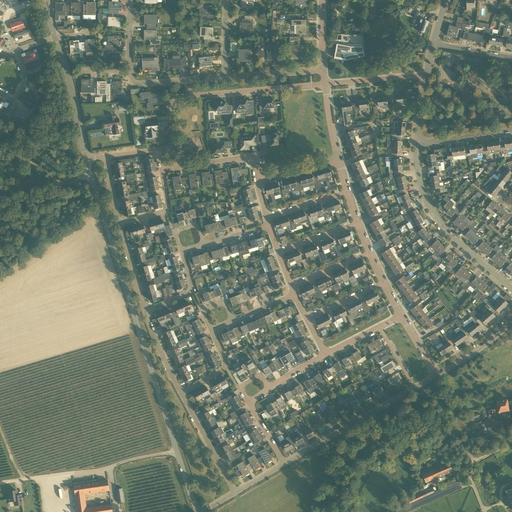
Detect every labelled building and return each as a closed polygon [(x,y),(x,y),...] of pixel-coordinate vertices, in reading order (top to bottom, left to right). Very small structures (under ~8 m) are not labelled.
[(4,0),(8,9),(11,7),(9,3),(12,2),(11,0),(4,0)] [(240,0),(241,5),(241,8),(253,9),(253,0),(240,0)] [(475,7),(475,0),(467,0),(467,10),(472,11),(472,7),(475,7)] [(96,16),(96,2),(87,2),(86,5),(83,5),(83,15),(87,15),(96,16)] [(121,12),(122,2),(109,2),(108,14),(119,14),(119,12),(121,12)] [(67,16),(68,5),(65,5),(65,3),(55,3),(55,21),(59,21),(59,16),(67,16)] [(80,16),(80,3),(71,3),(71,5),(68,5),(67,16),(80,16)] [(214,19),(214,15),(212,15),(213,6),(200,5),(199,15),(203,15),(203,18),(214,19)] [(427,21),(423,20),(424,16),(420,15),(421,13),(417,12),(415,17),(418,18),(417,21),(415,27),(414,29),(419,31),(423,33),(427,21)] [(121,27),(121,18),(119,18),(119,14),(108,14),(108,26),(121,27)] [(146,24),(146,27),(157,27),(162,27),(162,24),(157,24),(157,15),(144,15),(144,24),(146,24)] [(252,33),(253,20),(245,20),(242,19),(242,23),(240,22),(239,32),(252,33)] [(22,20),(10,24),(13,32),(25,28),(22,20)] [(306,34),(306,26),(306,20),(291,20),(291,26),(296,26),(297,34),(306,34)] [(462,30),(463,26),(462,26),(463,23),(457,22),(456,25),(457,25),(456,27),(450,25),(447,36),(456,38),(459,29),(462,30)] [(465,30),(466,27),(466,25),(466,24),(463,23),(462,26),(463,26),(462,30),(465,31),(464,32),(463,40),(473,41),(474,34),(468,33),(468,30),(465,30)] [(158,40),(157,40),(157,27),(146,27),(146,30),(144,30),(144,40),(150,40),(150,45),(160,45),(160,40),(158,40)] [(214,40),(214,37),(213,37),(213,28),(200,27),(200,37),(204,37),(203,40),(214,40)] [(489,37),(489,34),(491,29),(489,28),(486,28),(484,36),(474,34),(473,41),(474,42),(481,43),(481,42),(484,43),(485,36),(489,37)] [(496,45),(497,35),(498,34),(492,33),(493,29),(491,29),(489,34),(491,35),(490,37),(491,37),(489,44),(489,45),(490,44),(496,45)] [(14,35),(15,39),(17,38),(18,40),(23,38),(22,36),(29,34),(28,30),(14,35)] [(387,46),(387,45),(394,43),(393,41),(393,40),(392,39),(397,38),(395,31),(390,33),(391,35),(376,40),(379,49),(387,46)] [(502,48),(502,47),(504,36),(497,35),(496,45),(502,47),(502,48)] [(101,49),(118,48),(118,45),(120,45),(120,36),(107,36),(107,45),(104,45),(105,49),(101,49)] [(85,42),(82,43),(83,57),(86,57),(86,53),(95,52),(94,39),(85,40),(85,42)] [(79,43),(79,40),(69,41),(71,54),(80,54),(80,58),(83,57),(82,43),(79,43)] [(344,58),(344,60),(364,54),(360,42),(335,44),(333,59),(344,58)] [(307,56),(307,45),(290,46),(290,58),(294,58),(294,53),(300,53),(300,58),(306,58),(306,56),(307,56)] [(275,60),(274,46),(267,47),(267,51),(261,52),(262,58),(267,58),(267,60),(275,60)] [(118,51),(118,48),(101,49),(102,53),(106,53),(106,52),(108,52),(108,61),(121,61),(121,51),(118,51)] [(249,59),(250,50),(248,48),(247,50),(239,50),(239,62),(249,62),(249,65),(253,65),(253,59),(249,59)] [(26,56),(22,57),(24,64),(37,60),(34,53),(28,55),(28,53),(25,54),(26,56)] [(199,67),(212,66),(211,57),(199,58),(199,67)] [(149,71),(159,70),(158,58),(142,58),(142,71),(148,71),(149,71)] [(168,69),(183,68),(183,59),(167,60),(168,69)] [(38,60),(24,64),(27,72),(37,68),(36,66),(40,64),(38,60)] [(91,82),(91,80),(81,80),(82,93),(91,93),(94,93),(94,82),(91,82)] [(110,100),(109,84),(106,84),(106,82),(97,82),(97,95),(106,95),(106,100),(107,100),(110,100)] [(118,95),(122,95),(122,82),(112,82),(112,84),(109,84),(110,100),(111,100),(111,95),(118,95)] [(25,91),(22,95),(34,101),(37,97),(33,95),(35,93),(29,89),(27,92),(25,91)] [(151,95),(151,92),(140,93),(141,99),(147,99),(148,103),(147,104),(148,111),(158,110),(157,107),(159,107),(159,106),(158,106),(157,95),(151,95)] [(36,103),(21,95),(19,100),(26,104),(25,107),(32,111),(36,103)] [(405,99),(404,96),(395,97),(396,104),(405,103),(405,101),(405,99)] [(263,103),(259,103),(260,112),(264,112),(264,109),(274,108),(273,99),(273,98),(269,98),(269,100),(263,100),(263,103)] [(387,107),(387,105),(386,98),(377,100),(378,107),(381,106),(381,108),(383,109),(386,108),(387,107)] [(247,106),(247,102),(246,100),(236,101),(237,110),(237,114),(238,114),(237,110),(247,109),(247,115),(254,114),(253,106),(247,106)] [(354,104),(356,117),(358,117),(360,117),(359,109),(360,109),(360,111),(362,110),(363,112),(366,112),(366,116),(370,115),(368,108),(367,101),(359,102),(359,103),(354,104)] [(9,117),(15,105),(9,102),(3,114),(9,117)] [(222,103),(222,102),(219,102),(215,103),(215,104),(214,104),(214,110),(216,110),(216,111),(223,111),(223,114),(228,114),(228,106),(226,106),(226,102),(222,103)] [(341,105),(343,119),(344,122),(347,121),(346,112),(352,111),(351,103),(341,105)] [(130,114),(128,104),(118,105),(119,112),(126,111),(126,114),(130,114)] [(155,122),(154,115),(145,117),(145,123),(146,129),(146,131),(148,131),(148,138),(156,137),(155,132),(156,132),(156,131),(155,131),(155,128),(158,127),(158,121),(155,122)] [(116,119),(115,116),(109,117),(110,120),(103,121),(106,135),(114,134),(116,133),(116,134),(120,133),(118,124),(119,124),(118,119),(116,119)] [(346,140),(358,136),(356,131),(363,130),(362,127),(353,128),(354,131),(352,131),(344,134),(346,140)] [(394,135),(391,135),(391,138),(397,138),(400,139),(401,136),(404,136),(405,130),(395,129),(394,135)] [(248,137),(248,134),(244,134),(244,137),(239,137),(240,150),(248,149),(248,146),(247,146),(249,144),(249,145),(255,145),(255,136),(248,137)] [(270,142),(270,146),(274,146),(274,147),(277,146),(277,145),(278,145),(278,140),(279,140),(279,136),(273,137),(273,134),(269,135),(261,136),(262,143),(270,142)] [(346,140),(348,146),(357,143),(361,141),(369,138),(368,135),(359,139),(358,136),(346,140)] [(401,148),(401,141),(400,141),(400,139),(397,138),(391,138),(391,141),(391,145),(390,145),(390,147),(394,147),(401,148)] [(503,145),(504,154),(508,154),(507,151),(511,150),(511,147),(511,140),(505,141),(505,145),(503,145)] [(214,154),(224,153),(223,149),(231,148),(231,141),(224,142),(224,145),(213,146),(214,154)] [(500,146),(500,142),(494,143),(495,153),(501,152),(501,154),(502,154),(504,154),(503,145),(500,146)] [(357,143),(348,146),(351,152),(359,149),(358,145),(357,143)] [(488,148),(485,149),(487,159),(490,159),(489,154),(495,153),(494,143),(487,144),(488,148)] [(483,149),(482,145),(476,146),(477,156),(483,155),(483,159),(487,159),(485,149),(483,149)] [(470,151),(468,151),(469,161),(473,160),(473,158),(478,158),(477,156),(476,146),(470,146),(470,151)] [(400,154),(401,148),(394,147),(393,154),(391,153),(391,157),(397,157),(397,154),(400,154)] [(469,161),(468,151),(465,152),(464,147),(458,148),(459,156),(466,155),(466,157),(468,156),(469,161)] [(450,154),(451,159),(453,158),(454,160),(460,159),(459,156),(458,148),(452,149),(453,153),(450,154)] [(353,158),(361,155),(359,149),(351,152),(353,158)] [(428,162),(436,160),(435,157),(439,156),(439,153),(435,153),(435,154),(427,155),(428,162)] [(397,160),(397,157),(391,157),(386,157),(386,162),(390,162),(390,167),(401,166),(400,159),(397,160)] [(143,167),(154,165),(153,159),(146,160),(146,163),(139,164),(140,168),(143,167)] [(442,171),(441,166),(440,160),(436,160),(428,162),(429,168),(433,167),(434,170),(439,169),(439,171),(442,171)] [(353,171),(361,167),(359,161),(350,165),(353,171)] [(123,166),(122,163),(114,164),(115,171),(126,169),(128,169),(127,165),(123,166)] [(510,178),(511,175),(511,172),(502,164),(501,165),(498,169),(510,178)] [(156,171),(154,165),(143,167),(143,170),(147,170),(148,172),(140,174),(141,177),(147,176),(153,175),(152,172),(156,171)] [(401,172),(401,166),(390,167),(388,167),(389,173),(389,176),(392,176),(398,175),(398,172),(401,172)] [(356,176),(364,173),(361,167),(353,171),(356,176)] [(240,176),(245,175),(248,175),(247,169),(239,170),(238,168),(231,169),(233,182),(240,181),(240,176)] [(117,178),(125,177),(124,174),(127,173),(126,169),(115,171),(117,178)] [(329,182),(328,177),(331,176),(329,169),(323,171),(326,181),(326,183),(329,182)] [(506,183),(510,178),(498,169),(496,171),(502,176),(500,178),(506,183)] [(222,172),(222,170),(214,171),(214,174),(215,180),(216,185),(224,184),(223,179),(228,178),(227,172),(222,172)] [(319,192),(322,191),(320,183),(326,181),(323,171),(316,173),(317,176),(315,177),(318,189),(319,192)] [(209,174),(209,172),(201,173),(202,176),(203,182),(203,187),(211,185),(210,180),(215,180),(214,174),(209,174)] [(358,182),(367,179),(364,173),(356,176),(358,182)] [(431,183),(439,182),(442,181),(441,175),(440,175),(440,173),(434,173),(435,176),(430,177),(431,183)] [(197,176),(196,174),(189,175),(191,188),(198,187),(197,182),(203,182),(202,176),(197,176)] [(314,185),(315,190),(318,189),(315,177),(312,177),(311,174),(305,176),(309,187),(314,185)] [(500,178),(494,174),(492,176),(490,178),(502,188),(506,183),(500,178)] [(398,178),(398,175),(392,176),(389,176),(390,179),(393,179),(394,185),(406,183),(405,177),(398,178)] [(147,179),(147,176),(141,177),(141,180),(146,179),(147,185),(146,185),(158,184),(157,177),(147,179)] [(180,179),(180,176),(172,177),(174,191),(182,190),(181,185),(186,184),(185,178),(180,179)] [(301,191),(304,190),(303,188),(309,187),(305,176),(299,178),(300,181),(298,182),(301,191)] [(373,185),(381,181),(380,177),(374,179),(375,181),(370,183),(371,186),(373,185)] [(498,192),(502,188),(490,178),(488,180),(492,183),(491,183),(494,185),(492,187),(498,192)] [(296,183),(295,179),(288,181),(292,192),(297,190),(298,192),(301,191),(298,182),(296,183)] [(369,184),(367,179),(358,182),(361,188),(369,184)] [(284,196),(287,195),(286,193),(292,192),(288,181),(283,183),(284,187),(284,189),(282,190),(284,196)] [(383,189),(381,181),(373,185),(377,192),(383,189)] [(126,186),(126,182),(118,183),(119,190),(130,188),(129,185),(126,186)] [(440,187),(439,182),(431,183),(432,189),(437,189),(437,193),(445,192),(445,191),(445,189),(445,187),(440,187)] [(396,194),(398,194),(404,192),(403,190),(407,189),(406,183),(394,185),(395,185),(394,185),(395,191),(396,194)] [(147,191),(143,192),(144,195),(150,194),(149,191),(159,190),(158,184),(146,185),(147,191)] [(280,191),(279,189),(278,184),(271,186),(277,204),(274,196),(280,195),(281,197),(284,196),(282,190),(280,191)] [(498,192),(492,187),(489,185),(485,189),(484,188),(482,191),(487,194),(488,192),(494,197),(498,192)] [(277,204),(271,186),(265,188),(267,195),(270,194),(271,197),(273,202),(269,203),(270,206),(277,204)] [(120,197),(128,196),(128,195),(130,195),(131,195),(130,188),(119,190),(120,197)] [(242,191),(242,188),(230,191),(231,194),(236,193),(239,192),(240,198),(241,198),(244,197),(252,195),(250,189),(242,191)] [(362,201),(370,196),(367,191),(359,195),(362,201)] [(404,195),(404,192),(398,194),(399,197),(397,198),(399,204),(400,204),(409,200),(407,194),(404,195)] [(252,195),(244,197),(241,198),(240,198),(242,204),(241,204),(242,208),(246,206),(246,204),(254,201),(252,195)] [(123,209),(133,207),(134,207),(132,201),(138,200),(138,201),(140,201),(140,199),(140,196),(130,198),(131,201),(129,201),(122,203),(123,209)] [(365,206),(373,202),(371,199),(370,196),(362,201),(365,206)] [(452,203),(450,201),(451,200),(446,196),(443,200),(447,204),(442,209),(447,213),(454,206),(454,205),(452,203)] [(405,213),(410,210),(409,208),(411,207),(409,200),(400,204),(399,204),(402,211),(400,212),(401,215),(403,214),(405,213)] [(340,217),(337,209),(341,208),(338,201),(332,203),(335,211),(338,221),(345,219),(343,216),(340,217)] [(488,217),(497,205),(493,201),(486,210),(488,212),(486,215),(488,217)] [(230,218),(232,226),(238,224),(236,217),(235,217),(234,213),(236,212),(236,209),(235,206),(233,202),(230,203),(233,213),(228,214),(229,215),(230,218)] [(376,207),(374,205),(373,202),(365,206),(368,212),(376,207)] [(327,218),(333,216),(332,212),(335,211),(332,203),(326,205),(327,209),(324,210),(327,218)] [(497,214),(502,209),(497,205),(488,217),(490,218),(492,215),(493,215),(495,213),(497,214)] [(380,215),(381,215),(386,212),(385,209),(381,211),(378,206),(376,207),(368,212),(371,217),(379,213),(380,215)] [(458,210),(456,208),(454,206),(447,213),(451,218),(455,214),(457,215),(464,207),(463,208),(461,207),(458,210)] [(124,216),(132,215),(134,214),(133,207),(123,209),(124,216)] [(249,215),(257,213),(255,207),(248,209),(249,215)] [(322,210),(321,207),(315,209),(318,218),(324,216),(324,219),(327,218),(324,210),(322,210)] [(459,217),(466,209),(464,207),(457,215),(459,217),(454,223),(459,227),(467,217),(464,221),(459,217)] [(181,209),(176,210),(179,222),(185,220),(187,219),(185,210),(182,211),(181,209)] [(197,217),(194,209),(188,211),(188,209),(185,210),(187,219),(190,218),(191,219),(197,217)] [(315,229),(312,220),(318,218),(315,209),(309,211),(310,214),(307,215),(311,224),(313,230),(315,229)] [(497,224),(507,212),(502,209),(497,214),(499,216),(497,219),(498,219),(495,223),(497,224)] [(412,212),(410,210),(405,213),(403,214),(405,217),(407,215),(411,221),(419,216),(416,210),(412,212)] [(507,222),(511,216),(507,212),(497,224),(499,226),(504,220),(507,222)] [(251,221),(259,219),(257,213),(249,215),(251,221)] [(305,216),(304,213),(298,215),(302,225),(301,224),(307,222),(308,225),(311,224),(307,215),(305,216)] [(294,230),(297,229),(296,227),(302,225),(298,215),(292,217),(294,223),(292,224),(294,230)] [(410,232),(414,230),(419,227),(418,224),(423,222),(419,216),(411,221),(409,222),(412,227),(413,227),(409,230),(410,232)] [(469,220),(467,217),(459,227),(463,231),(466,228),(468,229),(475,222),(472,219),(469,220)] [(232,226),(230,218),(220,221),(223,230),(226,229),(226,228),(232,226)] [(287,218),(281,221),(283,227),(286,226),(288,232),(294,230),(292,224),(289,225),(287,218)] [(216,222),(216,220),(214,219),(209,220),(213,232),(218,230),(219,231),(223,230),(220,221),(216,222)] [(158,229),(164,227),(164,226),(162,220),(155,222),(158,229)] [(206,234),(213,232),(209,220),(210,224),(204,226),(206,234)] [(373,230),(380,226),(377,220),(369,224),(373,230)] [(277,232),(282,230),(284,229),(283,227),(281,221),(274,223),(277,232)] [(158,229),(155,222),(149,224),(151,231),(154,230),(155,233),(159,232),(158,229)] [(470,240),(478,232),(478,231),(474,228),(477,224),(475,222),(468,229),(470,231),(465,236),(470,240)] [(138,235),(145,233),(143,225),(136,227),(138,235)] [(376,236),(383,231),(380,226),(373,230),(376,236)] [(132,237),(138,235),(136,227),(129,229),(132,237)] [(421,230),(419,227),(414,230),(416,233),(418,232),(422,237),(427,233),(423,228),(421,230)] [(379,241),(387,237),(383,231),(376,236),(379,241)] [(349,232),(343,234),(346,243),(349,249),(350,252),(356,250),(355,247),(351,248),(349,242),(353,241),(349,232)] [(482,236),(478,232),(470,240),(475,244),(478,241),(480,243),(483,239),(486,236),(484,234),(482,236)] [(425,247),(427,245),(431,242),(429,239),(431,238),(427,233),(422,237),(419,239),(423,244),(422,244),(425,247)] [(340,245),(337,246),(341,255),(344,254),(342,251),(341,247),(343,245),(346,243),(343,234),(337,237),(339,243),(340,245)] [(288,243),(286,235),(279,238),(280,241),(283,240),(284,244),(288,243)] [(393,243),(401,238),(400,235),(391,240),(393,243)] [(263,253),(263,252),(262,249),(265,248),(262,237),(256,239),(261,257),(270,254),(269,251),(264,253),(263,253)] [(382,247),(390,242),(387,237),(379,241),(382,247)] [(161,249),(166,248),(173,246),(171,239),(164,241),(165,243),(159,245),(161,249)] [(246,241),(249,249),(251,249),(258,247),(261,257),(256,239),(250,241),(250,240),(246,241)] [(332,239),(326,241),(329,248),(329,249),(331,253),(334,252),(332,247),(335,246),(332,239)] [(486,243),(484,242),(485,240),(483,239),(480,243),(481,244),(478,248),(483,252),(489,246),(491,243),(488,241),(486,243)] [(441,245),(436,240),(433,244),(431,242),(427,245),(425,247),(428,249),(432,253),(441,245)] [(243,255),(243,258),(250,256),(249,249),(246,241),(242,242),(242,243),(237,245),(240,256),(243,255)] [(329,249),(329,248),(326,241),(320,243),(323,251),(329,249)] [(491,248),(489,246),(483,252),(488,256),(493,250),(495,252),(499,247),(495,244),(491,248)] [(240,256),(237,245),(231,246),(230,246),(227,247),(229,255),(239,252),(240,256)] [(313,255),(318,253),(315,245),(310,247),(313,255)] [(438,262),(444,255),(442,253),(445,249),(441,245),(432,253),(433,253),(433,254),(435,256),(437,258),(436,260),(438,262)] [(168,254),(175,252),(173,246),(166,248),(168,254)] [(136,257),(144,254),(142,247),(134,250),(136,257)] [(217,250),(220,261),(222,261),(223,260),(222,258),(229,256),(229,255),(227,247),(223,248),(223,249),(217,250)] [(314,259),(312,255),(313,255),(310,247),(304,250),(307,257),(309,256),(311,260),(314,259)] [(497,263),(504,255),(501,252),(503,250),(501,248),(499,247),(495,252),(497,253),(492,259),(497,263)] [(385,259),(392,254),(389,249),(381,254),(385,259)] [(220,261),(217,250),(211,252),(211,251),(207,252),(210,261),(219,258),(220,261)] [(210,261),(207,252),(203,254),(198,256),(201,267),(211,264),(210,261)] [(299,252),(293,254),(296,263),(302,261),(305,270),(308,269),(307,265),(304,259),(302,260),(299,252)] [(327,259),(324,252),(321,253),(325,262),(333,259),(332,257),(327,259)] [(138,263),(146,261),(144,254),(136,257),(138,263)] [(296,263),(293,254),(286,257),(289,263),(290,263),(290,265),(296,263)] [(388,264),(396,259),(392,254),(385,259),(388,264)] [(446,266),(453,259),(448,255),(446,257),(444,255),(438,262),(436,264),(435,265),(436,265),(437,266),(438,267),(441,263),(445,267),(446,266)] [(510,261),(504,255),(497,263),(501,267),(504,264),(506,266),(511,260),(510,261)] [(192,269),(195,268),(201,267),(198,256),(192,258),(192,260),(189,260),(192,269)] [(266,266),(274,263),(271,256),(264,259),(266,266)] [(167,257),(161,259),(157,260),(158,263),(165,261),(167,267),(178,263),(176,257),(169,259),(168,259),(167,257)] [(392,270),(399,265),(396,259),(388,264),(392,270)] [(453,272),(457,267),(455,266),(457,263),(453,259),(446,266),(451,270),(453,272)] [(142,275),(150,273),(148,266),(149,266),(156,264),(155,261),(148,263),(146,264),(142,265),(142,268),(140,268),(142,275)] [(361,276),(364,275),(363,273),(363,272),(365,271),(364,270),(365,270),(362,262),(356,265),(361,276)] [(180,270),(178,263),(167,267),(168,270),(172,269),(173,272),(180,270)] [(269,272),(276,269),(274,263),(266,266),(269,272)] [(358,277),(361,276),(356,265),(350,267),(354,275),(357,273),(358,277)] [(403,270),(399,265),(392,270),(396,275),(403,270)] [(466,270),(462,266),(459,269),(457,267),(453,272),(452,273),(459,279),(466,270)] [(349,278),(348,276),(346,270),(339,272),(343,281),(344,281),(344,282),(350,280),(353,287),(356,286),(352,277),(349,278)] [(462,286),(464,287),(467,283),(465,281),(471,275),(466,270),(459,279),(464,283),(462,286)] [(338,284),(343,281),(339,272),(333,275),(336,282),(337,282),(337,283),(335,285),(337,290),(340,289),(338,284)] [(151,279),(150,273),(142,275),(144,282),(151,279)] [(260,278),(261,281),(267,279),(268,279),(270,284),(281,280),(278,274),(275,276),(274,273),(268,275),(260,278)] [(172,275),(162,278),(163,279),(163,281),(172,278),(173,284),(176,283),(177,283),(184,281),(182,275),(175,277),(173,277),(172,275)] [(412,278),(409,275),(405,278),(404,276),(395,282),(399,287),(406,282),(408,280),(412,278)] [(475,289),(482,281),(477,276),(471,282),(472,283),(470,286),(475,289)] [(332,286),(331,284),(329,277),(322,280),(326,289),(330,287),(332,286),(334,290),(334,291),(337,290),(335,285),(332,286)] [(222,280),(220,281),(221,285),(223,290),(225,293),(225,294),(228,293),(226,288),(224,283),(222,280)] [(283,287),(281,280),(270,284),(273,283),(275,289),(283,287)] [(326,289),(322,280),(316,283),(319,289),(320,289),(320,291),(317,292),(320,298),(323,296),(321,292),(326,289)] [(177,292),(182,291),(182,289),(185,288),(184,281),(177,283),(178,290),(177,290),(177,292)] [(478,301),(482,296),(484,293),(482,292),(487,285),(482,281),(475,289),(475,290),(479,293),(475,298),(478,301)] [(410,287),(406,282),(399,287),(403,292),(410,287)] [(209,287),(210,289),(214,297),(216,296),(217,297),(222,295),(221,291),(219,286),(218,284),(212,286),(209,287)] [(147,294),(155,291),(153,285),(145,287),(147,294)] [(248,287),(249,290),(245,292),(248,300),(252,299),(251,298),(257,296),(254,288),(252,285),(248,287)] [(315,294),(314,292),(315,292),(312,285),(306,288),(310,297),(315,295),(317,299),(320,298),(317,292),(315,294)] [(257,296),(263,293),(260,286),(254,288),(257,296)] [(406,298),(414,292),(410,287),(403,292),(406,298)] [(310,297),(306,288),(300,290),(303,298),(304,297),(304,298),(306,297),(306,296),(307,298),(310,297)] [(417,290),(414,292),(406,298),(410,303),(417,297),(416,296),(422,291),(420,288),(417,290)] [(210,289),(207,291),(202,293),(206,302),(211,299),(214,297),(210,289)] [(243,289),(234,293),(239,304),(241,304),(241,302),(244,301),(244,302),(248,300),(245,292),(243,289)] [(149,300),(157,298),(155,291),(147,294),(149,300)] [(234,293),(234,292),(230,294),(228,295),(232,306),(238,304),(238,305),(239,304),(234,293)] [(375,305),(379,303),(377,300),(379,299),(376,292),(370,295),(373,302),(375,305)] [(503,297),(500,294),(495,300),(496,302),(503,308),(507,304),(507,303),(509,301),(504,296),(503,297)] [(367,305),(373,302),(370,295),(364,298),(367,305)] [(503,308),(496,302),(495,300),(491,304),(489,302),(487,305),(490,308),(492,307),(493,308),(498,313),(503,308)] [(357,310),(363,307),(359,301),(354,304),(357,310)] [(190,316),(188,310),(191,309),(187,302),(181,304),(184,312),(185,314),(188,321),(189,320),(194,318),(193,315),(190,316)] [(178,324),(179,324),(182,323),(178,314),(184,312),(181,304),(175,307),(176,311),(174,312),(177,320),(178,324)] [(357,310),(354,304),(348,306),(350,309),(347,310),(349,315),(354,325),(357,323),(353,316),(358,313),(357,310)] [(414,315),(421,310),(417,305),(410,310),(414,315)] [(487,305),(485,307),(487,309),(483,313),(485,315),(490,321),(495,316),(490,311),(489,311),(488,310),(490,308),(487,305)] [(293,319),(291,314),(292,314),(289,307),(283,309),(288,320),(289,324),(297,320),(296,317),(293,319)] [(177,320),(174,312),(171,314),(169,309),(163,312),(166,320),(172,317),(174,321),(177,320)] [(288,320),(283,309),(278,311),(277,311),(273,312),(277,320),(280,319),(282,323),(288,320)] [(341,318),(347,315),(344,309),(338,311),(341,318)] [(418,320),(425,315),(421,310),(414,315),(418,320)] [(473,310),(471,312),(477,320),(479,318),(480,318),(479,316),(473,310)] [(343,321),(341,318),(338,311),(332,314),(336,320),(336,321),(334,323),(336,328),(339,326),(338,324),(343,321)] [(156,315),(159,322),(162,328),(168,325),(166,320),(163,312),(156,315)] [(268,324),(277,320),(273,312),(270,314),(265,317),(268,324)] [(467,320),(469,323),(476,332),(481,328),(477,322),(476,321),(477,320),(471,312),(470,313),(469,314),(471,317),(467,320)] [(422,325),(429,320),(425,315),(418,320),(422,325)] [(489,321),(490,321),(485,315),(480,319),(480,320),(485,325),(488,322),(489,321)] [(328,316),(322,319),(325,326),(331,323),(328,316)] [(268,324),(265,317),(259,319),(259,318),(255,320),(258,328),(268,324)] [(188,321),(182,323),(183,326),(187,324),(190,330),(191,330),(201,326),(198,319),(190,323),(189,320),(188,321)] [(325,326),(322,319),(316,322),(319,329),(322,327),(323,330),(326,329),(325,326)] [(464,330),(461,326),(457,320),(457,319),(455,320),(457,324),(456,325),(458,328),(454,331),(456,333),(462,342),(464,341),(467,338),(463,333),(462,331),(464,330)] [(255,329),(258,328),(255,320),(251,322),(246,324),(249,332),(254,330),(255,329)] [(426,330),(433,325),(429,320),(422,325),(426,330)] [(295,332),(302,328),(299,322),(292,326),(295,332)] [(471,336),(476,332),(469,323),(464,327),(471,336)] [(249,332),(246,324),(240,327),(240,326),(236,328),(240,336),(249,332)] [(188,338),(186,339),(187,342),(189,341),(197,338),(196,335),(197,335),(201,333),(204,332),(203,331),(202,329),(201,326),(191,330),(190,330),(187,332),(190,337),(188,338)] [(241,340),(239,336),(240,336),(236,328),(232,329),(233,330),(227,332),(230,340),(232,343),(237,341),(241,340)] [(298,338),(305,334),(302,328),(295,332),(298,338)] [(166,341),(173,337),(170,331),(163,334),(166,341)] [(230,340),(227,332),(221,335),(221,334),(219,335),(222,343),(224,342),(230,340)] [(461,343),(462,342),(456,333),(451,336),(449,334),(447,336),(450,340),(452,339),(452,340),(456,346),(459,344),(461,343)] [(199,347),(209,343),(206,336),(199,339),(201,342),(198,343),(199,347)] [(168,347),(176,344),(173,337),(166,341),(168,347)] [(367,345),(371,352),(375,350),(378,354),(383,351),(380,346),(382,345),(379,339),(367,345)] [(300,351),(310,346),(307,340),(300,344),(302,346),(298,348),(300,351)] [(446,344),(444,340),(441,342),(441,343),(447,352),(452,348),(449,342),(446,344)] [(211,349),(209,343),(199,347),(201,349),(203,348),(205,352),(211,349)] [(441,355),(447,352),(441,343),(436,347),(441,355)] [(313,351),(313,350),(310,346),(300,351),(295,354),(295,355),(298,360),(301,358),(303,357),(306,355),(313,351)] [(173,358),(181,355),(178,348),(171,352),(173,358)] [(289,350),(283,353),(289,362),(295,359),(290,352),(289,350)] [(381,367),(389,362),(387,357),(389,356),(385,350),(383,351),(378,354),(373,357),(377,363),(378,363),(381,367)] [(361,358),(357,351),(352,354),(352,355),(350,356),(355,365),(358,364),(356,361),(361,358)] [(289,362),(283,353),(283,352),(280,354),(282,358),(279,359),(278,357),(276,359),(281,368),(284,366),(284,365),(289,362)] [(210,362),(216,359),(213,353),(207,356),(210,362)] [(256,364),(259,363),(254,354),(251,356),(256,364)] [(176,364),(184,361),(181,355),(173,358),(176,364)] [(244,361),(241,362),(246,370),(249,368),(249,369),(254,366),(250,359),(248,356),(246,358),(247,360),(245,362),(244,361)] [(355,365),(350,356),(347,358),(347,357),(342,360),(346,367),(351,365),(352,367),(355,365)] [(213,369),(219,366),(216,359),(210,362),(207,364),(208,367),(211,366),(213,369)] [(239,375),(244,372),(244,371),(246,370),(241,362),(240,360),(239,359),(237,361),(240,365),(235,368),(239,375)] [(281,368),(276,359),(275,359),(276,361),(270,365),(267,360),(265,361),(268,366),(272,373),(277,370),(278,370),(281,368)] [(396,373),(393,369),(395,367),(392,361),(389,362),(381,367),(380,368),(384,374),(388,372),(391,376),(396,373)] [(338,380),(341,378),(337,372),(342,369),(338,362),(333,365),(333,366),(331,368),(338,380)] [(181,375),(188,372),(186,365),(178,369),(181,375)] [(272,373),(268,366),(263,369),(267,376),(272,373)] [(338,380),(331,368),(328,369),(328,368),(322,371),(327,379),(332,376),(335,381),(334,382),(336,386),(340,384),(338,380)] [(190,375),(188,372),(181,375),(184,382),(188,380),(189,381),(193,379),(191,375),(190,375)] [(402,384),(400,380),(402,378),(398,372),(396,373),(391,376),(386,379),(390,385),(394,383),(397,387),(402,385),(402,384)] [(316,386),(318,385),(319,385),(318,384),(321,382),(322,385),(326,383),(324,380),(323,380),(319,373),(314,377),(312,379),(316,386)] [(223,390),(224,389),(228,386),(223,377),(217,380),(222,389),(223,389),(223,390)] [(303,383),(310,394),(318,390),(316,386),(312,379),(309,380),(309,379),(303,383)] [(216,392),(213,393),(216,399),(217,399),(218,402),(221,401),(217,393),(222,389),(217,380),(211,384),(215,391),(215,390),(216,392)] [(366,384),(365,385),(363,386),(360,387),(365,396),(362,398),(366,405),(372,401),(368,394),(366,391),(369,390),(366,384)] [(299,402),(302,400),(299,395),(304,392),(300,385),(294,388),(295,389),(292,390),(297,398),(299,402)] [(211,395),(210,394),(206,387),(200,390),(206,400),(211,397),(214,401),(216,399),(213,393),(211,395)] [(378,398),(384,395),(379,387),(373,391),(378,398)] [(206,400),(200,390),(194,394),(198,401),(201,399),(203,402),(206,400)] [(293,398),(294,399),(297,398),(292,390),(290,392),(289,391),(284,394),(288,401),(293,398)] [(360,402),(359,399),(354,391),(351,393),(354,398),(351,399),(353,402),(350,404),(355,412),(361,408),(358,403),(356,401),(359,399),(360,402)] [(233,394),(229,396),(227,397),(226,398),(227,398),(221,401),(218,402),(218,403),(219,406),(220,407),(224,404),(224,403),(228,401),(231,406),(233,405),(240,401),(237,395),(234,397),(233,394)] [(280,407),(285,404),(281,397),(276,400),(276,401),(274,402),(278,410),(281,408),(280,407)] [(507,403),(506,399),(496,401),(497,407),(496,407),(500,430),(503,429),(502,425),(511,423),(511,409),(508,410),(507,403),(508,403),(508,402),(507,403)] [(236,410),(243,406),(240,401),(233,405),(236,410)] [(278,410),(274,402),(271,404),(271,403),(265,406),(270,413),(275,410),(276,411),(278,410)] [(205,422),(212,418),(215,416),(211,410),(219,406),(218,403),(210,408),(204,411),(205,413),(201,415),(205,422)] [(331,425),(337,422),(332,412),(334,410),(331,404),(325,408),(330,416),(327,418),(331,425)] [(500,430),(496,407),(483,411),(484,418),(485,418),(487,429),(495,428),(495,430),(500,430)] [(343,419),(349,415),(345,408),(339,411),(343,419)] [(322,421),(324,420),(319,411),(317,413),(320,419),(318,420),(317,420),(314,421),(314,423),(316,425),(315,425),(317,428),(320,432),(326,429),(322,421)] [(242,422),(250,417),(247,412),(240,416),(241,417),(237,419),(240,423),(242,422)] [(250,417),(242,422),(246,427),(253,423),(250,417)] [(208,428),(215,424),(212,418),(205,422),(208,428)] [(224,433),(221,427),(224,425),(223,423),(218,425),(219,428),(218,429),(217,428),(210,432),(214,438),(224,433)] [(275,433),(284,428),(282,424),(273,429),(275,433)] [(308,430),(306,427),(302,429),(308,439),(314,435),(310,428),(308,430)] [(237,436),(241,433),(246,430),(245,428),(243,429),(235,433),(237,436)] [(290,438),(293,444),(296,443),(298,445),(304,442),(300,435),(303,434),(299,428),(294,431),(296,434),(290,438)] [(260,434),(256,429),(249,433),(249,432),(248,433),(246,430),(241,433),(243,436),(247,434),(250,440),(260,434)] [(217,444),(224,441),(223,438),(226,436),(224,433),(214,438),(217,444)] [(225,439),(227,442),(232,439),(234,438),(237,437),(235,433),(229,435),(230,436),(225,439)] [(247,452),(251,450),(255,447),(254,445),(256,443),(256,444),(263,440),(260,434),(250,440),(253,445),(247,448),(246,447),(244,448),(247,452)] [(286,452),(293,448),(291,445),(293,444),(290,438),(285,440),(287,443),(282,445),(286,452)] [(230,444),(233,442),(232,439),(227,442),(228,444),(227,445),(226,445),(219,449),(223,455),(233,449),(233,450),(230,444)] [(265,464),(272,460),(265,448),(259,452),(261,456),(257,459),(260,464),(264,462),(265,464)] [(236,455),(233,449),(223,455),(226,461),(230,459),(231,462),(236,459),(242,455),(240,452),(236,455)] [(256,459),(254,455),(248,459),(250,463),(245,465),(249,471),(253,468),(254,470),(261,467),(260,464),(257,459),(256,459)] [(249,471),(245,465),(243,461),(236,465),(239,469),(234,472),(237,477),(242,475),(243,477),(250,473),(249,471)] [(453,470),(450,463),(441,467),(440,464),(437,465),(438,468),(431,471),(430,468),(421,472),(426,483),(453,470)] [(390,475),(396,471),(392,466),(387,469),(390,475)] [(441,485),(443,488),(456,482),(455,479),(441,485)] [(73,486),(77,511),(112,511),(112,508),(111,504),(86,508),(84,494),(109,490),(108,480),(74,485),(73,485),(73,486)] [(410,503),(435,492),(433,487),(407,498),(410,503)] [(118,503),(124,502),(122,488),(116,489),(118,503)] [(17,495),(16,490),(9,492),(10,496),(8,497),(9,502),(14,501),(15,506),(22,505),(21,496),(17,497),(17,496),(18,496),(18,495),(17,495)]
